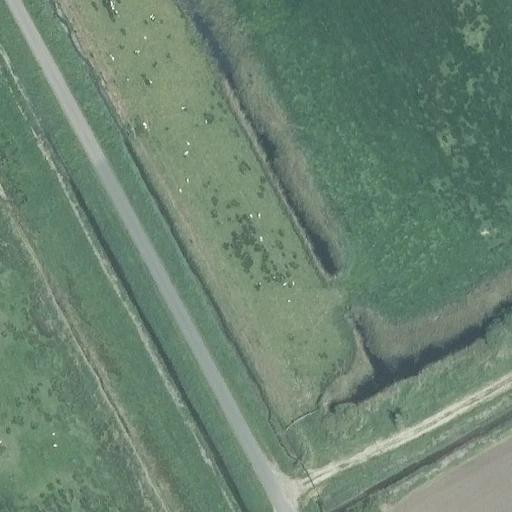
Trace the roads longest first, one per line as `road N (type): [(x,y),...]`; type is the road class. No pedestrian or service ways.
road 1 (unclassified): [(284,511),(11,0)]
road 2 (track): [(275,494),(511,374)]
